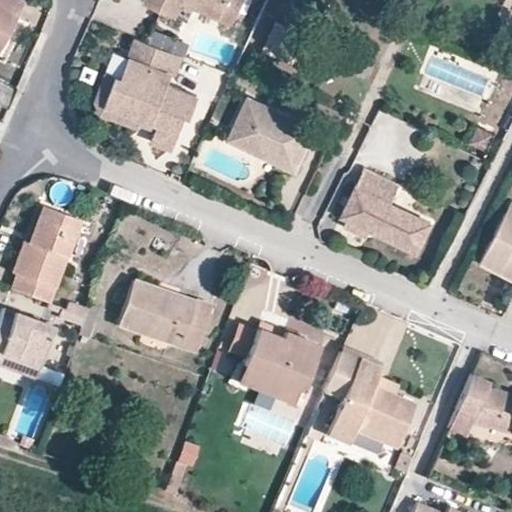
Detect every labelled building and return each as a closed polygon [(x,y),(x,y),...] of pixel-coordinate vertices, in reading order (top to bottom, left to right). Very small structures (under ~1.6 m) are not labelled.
[(0,0),(0,46),(24,0),(23,0),(0,0)] [(218,18),(226,0),(142,0),(176,16),(183,2),(218,18)] [(243,0),(226,0),(218,18),(231,24),(243,0)] [(161,123),(158,131),(155,139),(173,147),(187,114),(193,117),(201,98),(168,83),(172,74),(177,75),(184,58),(136,39),(122,73),(117,70),(105,99),(161,123)] [(101,107),(158,131),(161,123),(105,99),(117,70),(106,66),(95,94),(101,107)] [(0,103),(8,108),(15,91),(0,84),(0,103)] [(277,155),(297,165),(316,127),(247,94),(226,138),(260,155),(265,145),(279,151),(277,155)] [(318,128),(333,135),(343,113),(318,101),(315,108),(326,112),(318,128)] [(295,171),(297,165),(277,155),(279,151),(265,145),(260,155),(295,171)] [(364,170),(342,214),(417,250),(431,221),(406,210),(403,214),(388,206),(397,186),(364,170)] [(511,199),(481,261),(511,276),(511,199)] [(29,240),(42,205),(36,204),(23,238),(29,240)] [(10,288),(48,302),(80,219),(42,205),(29,240),(23,238),(11,270),(16,272),(10,288)] [(133,278),(117,325),(194,351),(209,304),(133,278)] [(61,317),(86,321),(89,304),(64,300),(61,317)] [(52,325),(3,306),(0,313),(0,365),(13,370),(17,358),(38,366),(52,325)] [(260,319),(258,325),(282,335),(284,329),(260,319)] [(282,335),(258,325),(236,380),(291,402),(296,388),(301,390),(320,343),(284,329),(282,335)] [(380,365),(339,348),(321,390),(340,398),(326,433),(347,442),(353,428),(394,446),(414,400),(393,392),(373,383),(377,373),(380,365)] [(397,382),(377,373),(373,383),(393,392),(397,382)] [(511,394),(486,388),(488,382),(471,374),(455,409),(473,417),(470,423),(501,428),(511,433),(511,394)] [(442,511),(443,511),(416,501),(411,511),(459,511),(458,511),(457,511),(442,511)]
